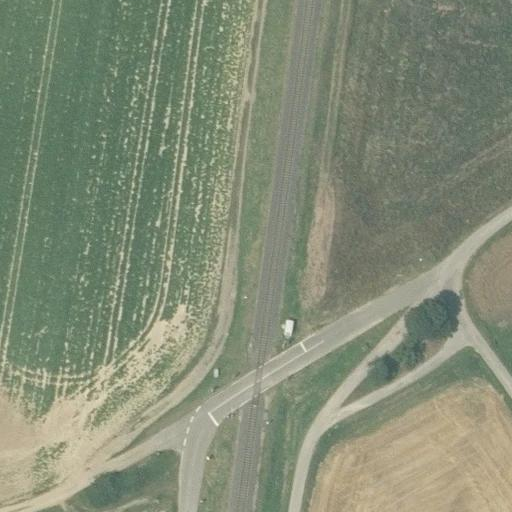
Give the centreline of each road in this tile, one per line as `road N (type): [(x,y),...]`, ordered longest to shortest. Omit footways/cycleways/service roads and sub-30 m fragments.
road 1 (track): [(84,487),(184,408),(227,387),(263,0)]
road 2 (track): [(418,296),(407,325),(325,422),(428,374),(474,330)]
road 3 (track): [(459,273),(259,384),(207,426)]
road 4 (track): [(84,487),(207,426)]
road 5 (unclassified): [(511,386),(466,319),(459,273)]
